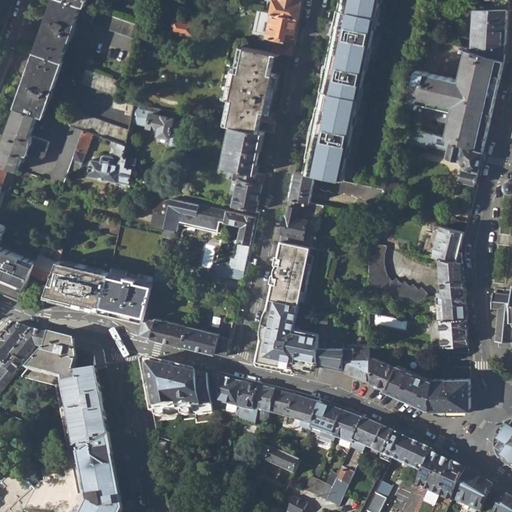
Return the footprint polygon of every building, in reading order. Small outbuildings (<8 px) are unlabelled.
[(74,0),(53,0),(37,49),(63,58),(82,3),(74,0)] [(274,0),(273,10),(299,16),(302,0),(274,0)] [(309,158),(307,173),(338,180),(340,171),(344,172),(354,124),(350,123),(352,114),(356,115),(357,109),(353,108),(358,87),(361,88),(365,69),(362,68),(366,46),(370,47),(374,29),(370,28),(375,7),(379,7),(380,1),(376,1),(376,0),(342,0),(340,10),(338,10),(333,36),(336,36),(329,66),(327,65),(321,91),(324,91),(320,107),(318,106),(312,136),(313,136),(311,145),(310,145),(307,158),(309,158)] [(91,21),(137,37),(142,23),(95,7),(91,21)] [(268,34),(293,40),(299,16),(273,10),(264,8),(262,19),(265,23),(270,24),(268,34)] [(472,40),(471,49),(492,56),(505,58),(508,8),(461,9),(459,34),(472,40)] [(170,29),(193,33),(195,23),(192,23),(193,20),(176,17),(175,19),(173,19),(170,29)] [(267,38),(264,48),(275,51),(291,53),(293,43),(267,38)] [(230,122),(237,124),(259,129),(264,108),(269,109),(277,72),(271,71),(275,51),(264,48),(242,44),(238,62),(237,68),(231,97),(235,98),(230,122)] [(448,125),(445,138),(451,140),(484,151),(505,60),(505,58),(492,56),(471,49),(466,47),(458,79),(426,72),(426,71),(417,68),(406,109),(428,125),(429,121),(448,125)] [(417,66),(421,52),(404,48),(400,63),(417,66)] [(37,49),(17,105),(39,113),(45,115),(65,59),(63,58),(37,49)] [(209,118),(226,121),(231,97),(226,96),(232,67),(237,68),(238,62),(221,59),(220,64),(158,52),(156,63),(144,61),(140,78),(152,81),(150,93),(211,105),(209,118)] [(83,80),(118,93),(122,79),(88,67),(83,80)] [(126,110),(134,112),(136,102),(116,98),(114,104),(127,107),(126,110)] [(17,105),(0,153),(0,161),(9,165),(20,169),(26,152),(29,151),(30,150),(45,154),(50,140),(32,133),(39,113),(17,105)] [(69,123),(71,124),(85,129),(96,132),(113,138),(127,143),(130,128),(73,108),(69,123)] [(188,122),(159,114),(159,112),(140,108),(137,123),(159,129),(158,135),(170,138),(169,145),(182,148),(188,122)] [(196,159),(229,166),(237,124),(230,122),(226,121),(209,118),(204,117),(196,159)] [(65,185),(71,168),(74,158),(85,129),(71,124),(51,180),(65,185)] [(229,166),(241,168),(255,171),(264,130),(259,129),(237,124),(229,166)] [(484,151),(451,140),(445,138),(433,134),(411,127),(407,142),(427,147),(428,144),(448,149),(446,157),(458,160),(464,167),(461,181),(476,185),(484,151)] [(94,138),(96,132),(85,129),(74,158),(82,161),(85,152),(87,153),(92,137),(94,138)] [(124,155),(127,143),(113,138),(111,145),(116,147),(114,155),(105,153),(104,154),(102,160),(93,158),(89,173),(129,181),(132,168),(122,166),(124,155)] [(134,157),(124,155),(122,166),(132,168),(134,157)] [(79,170),(82,161),(74,158),(71,168),(79,170)] [(0,188),(1,189),(9,165),(0,161),(0,188)] [(390,173),(397,175),(400,163),(393,161),(390,173)] [(258,209),(265,173),(255,171),(241,168),(234,204),(258,209)] [(296,171),(290,198),(305,201),(311,202),(314,186),(319,189),(321,187),(327,190),(329,189),(334,192),(336,191),(342,194),(344,192),(350,195),(353,195),(358,197),(360,197),(365,198),(369,198),(365,214),(379,216),(384,196),(385,190),(338,180),(307,173),(296,171)] [(390,173),(385,190),(384,196),(393,198),(397,184),(398,184),(400,176),(397,175),(390,173)] [(511,294),(494,292),(493,308),(499,308),(496,340),(511,341),(511,337),(511,179),(511,180),(510,180),(508,181),(506,182),(505,184),(504,186),(504,188),(505,190),(507,192),(508,193),(511,193),(511,294)] [(168,215),(171,197),(158,200),(155,205),(157,212),(159,211),(159,213),(168,215)] [(228,210),(171,197),(168,215),(166,222),(163,236),(171,238),(173,229),(177,230),(179,221),(224,231),(225,222),(228,210)] [(283,233),(304,237),(304,239),(305,239),(313,242),(317,243),(317,236),(316,232),(311,228),(307,227),(312,202),(311,202),(305,201),(290,198),(283,233)] [(75,212),(121,222),(122,214),(79,204),(75,212)] [(256,216),(228,210),(225,222),(242,225),(235,256),(232,256),(230,265),(217,263),(215,274),(243,279),(256,216)] [(110,272),(153,282),(154,277),(157,267),(163,236),(166,222),(123,212),(122,214),(121,222),(118,237),(110,272)] [(451,217),(449,228),(465,232),(468,221),(451,217)] [(33,272),(37,261),(0,246),(0,243),(7,224),(0,221),(0,292),(21,301),(33,272)] [(435,256),(439,257),(463,262),(462,244),(465,232),(449,228),(440,226),(435,256)] [(45,297),(102,310),(110,272),(118,237),(78,229),(66,262),(58,260),(51,279),(45,297)] [(297,370),(304,371),(306,371),(309,367),(310,361),(319,363),(321,364),(321,348),(321,334),(295,328),(301,300),(305,280),(309,281),(312,267),(308,266),(311,250),(313,242),(305,239),(304,239),(304,237),(283,233),(256,359),(259,364),(284,370),(285,364),(296,366),(296,367),(296,368),(296,369),(297,370)] [(33,272),(51,279),(58,260),(62,250),(58,248),(55,257),(46,253),(49,244),(45,242),(37,261),(33,272)] [(370,286),(415,302),(419,302),(428,292),(421,286),(418,289),(412,284),(409,286),(404,281),(400,284),(395,279),(391,283),(386,274),(383,262),(383,256),(386,245),(372,243),(369,256),(371,258),(370,286)] [(311,250),(308,266),(312,267),(313,267),(316,251),(311,250)] [(439,257),(440,269),(464,268),(463,262),(439,257)] [(154,277),(172,279),(174,271),(157,267),(154,277)] [(440,269),(440,277),(452,276),(456,279),(464,278),(464,268),(440,269)] [(153,282),(110,272),(102,310),(145,319),(153,282)] [(437,292),(438,296),(466,294),(464,278),(456,279),(452,276),(440,277),(441,292),(437,292)] [(305,280),(301,300),(306,302),(310,281),(309,281),(305,280)] [(437,319),(442,319),(467,318),(466,294),(438,296),(436,296),(437,319)] [(321,334),(321,348),(327,348),(328,314),(320,312),(321,334)] [(152,337),(184,345),(188,324),(157,316),(156,322),(152,337)] [(470,352),(467,318),(442,319),(444,350),(455,350),(455,353),(470,352)] [(152,337),(156,322),(145,319),(142,334),(152,337)] [(2,367),(0,369),(0,395),(38,346),(45,348),(47,348),(50,334),(31,329),(14,323),(0,340),(0,361),(4,364),(2,367)] [(221,331),(188,324),(184,345),(226,356),(230,337),(221,335),(221,331)] [(59,384),(72,451),(111,437),(97,369),(93,370),(83,371),(80,357),(77,341),(50,334),(47,348),(45,348),(23,377),(59,384)] [(77,341),(80,357),(86,358),(89,361),(92,363),(93,370),(97,369),(108,368),(104,350),(102,347),(77,341)] [(321,364),(344,370),(345,348),(345,342),(344,342),(335,342),(334,348),(327,348),(321,348),(321,364)] [(370,343),(355,343),(355,348),(345,348),(344,370),(370,381),(370,343)] [(373,382),(389,390),(398,366),(375,357),(373,358),(373,382)] [(199,371),(173,365),(150,359),(144,364),(154,411),(154,414),(214,405),(210,382),(209,374),(199,371)] [(309,367),(317,369),(319,363),(310,361),(309,367)] [(389,390),(431,408),(433,379),(399,363),(398,366),(389,390)] [(284,370),(295,373),(297,370),(296,369),(296,368),(296,367),(296,366),(285,364),(284,370)] [(470,411),(471,408),(471,367),(434,366),(433,379),(431,408),(437,411),(470,411)] [(215,400),(217,400),(239,406),(244,382),(215,375),(215,400)] [(237,420),(256,424),(257,419),(259,408),(254,408),(258,386),(244,382),(239,406),(238,411),(237,420)] [(254,408),(259,408),(271,411),(275,390),(258,386),(254,408)] [(303,425),(312,429),(320,403),(275,390),(271,411),(291,415),(304,420),(303,425)] [(217,406),(238,411),(239,406),(217,400),(217,406)] [(321,435),(334,440),(344,411),(320,403),(312,429),(322,432),(321,435)] [(334,440),(352,447),(355,441),(365,419),(344,411),(334,440)] [(22,439),(29,423),(22,419),(15,434),(22,439)] [(365,419),(355,441),(386,455),(396,433),(365,419)] [(511,422),(506,425),(507,426),(499,440),(497,440),(497,451),(501,460),(502,461),(503,459),(511,464),(511,422)] [(499,440),(507,426),(506,425),(501,430),(497,440),(499,440)] [(415,469),(421,472),(424,474),(434,454),(435,451),(396,433),(386,455),(384,459),(391,463),(393,459),(403,464),(402,466),(405,467),(406,465),(409,466),(408,469),(406,474),(411,477),(415,469)] [(0,511),(23,511),(25,509),(29,511),(123,511),(125,509),(111,446),(113,446),(111,437),(72,451),(44,469),(46,480),(42,482),(38,489),(20,469),(6,483),(9,487),(2,495),(6,498),(0,503),(0,511)] [(0,455),(10,446),(0,439),(0,455)] [(163,454),(176,451),(174,446),(160,441),(163,454)] [(355,441),(352,447),(365,453),(377,458),(375,462),(382,466),(384,462),(384,459),(386,455),(355,441)] [(269,461),(295,474),(301,461),(265,444),(263,454),(270,458),(269,461)] [(340,505),(365,453),(352,447),(333,486),(327,500),(340,505)] [(418,488),(452,503),(454,499),(467,470),(454,463),(453,464),(434,454),(424,474),(418,488)] [(511,464),(503,459),(502,461),(511,468),(511,464)] [(382,511),(402,470),(391,465),(366,511),(382,511)] [(248,473),(255,477),(259,470),(252,467),(248,473)] [(255,477),(267,483),(271,475),(260,469),(259,470),(255,477)] [(485,511),(487,508),(492,510),(501,491),(467,470),(454,499),(482,511),(485,511)] [(415,486),(418,488),(424,474),(421,472),(415,486)] [(307,490),(320,496),(325,482),(313,477),(307,490)] [(327,500),(333,486),(325,482),(320,496),(327,500)] [(173,511),(187,511),(182,510),(185,501),(182,488),(169,491),(173,511)] [(234,502),(241,506),(247,494),(240,490),(234,502)] [(491,511),(511,511),(511,498),(501,491),(492,510),(491,511)] [(287,511),(303,511),(308,503),(295,497),(287,511)]
